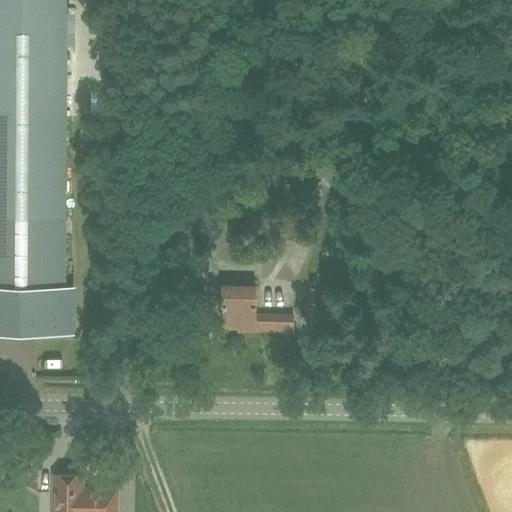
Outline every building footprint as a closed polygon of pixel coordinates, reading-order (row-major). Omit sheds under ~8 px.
[(47,319),(54,330),(72,330),(72,288),(63,288),(64,0),(0,0),(0,322),(4,324),(9,326),(15,327),(21,328),(26,327),(32,326),(37,325),(42,322),(47,319)] [(420,161),(397,166),(414,247),(437,242),(420,161)] [(304,242),(306,216),(286,214),(284,240),(304,242)] [(292,332),(292,316),(255,315),(256,287),(224,286),(223,327),(251,328),(251,331),(292,332)] [(309,332),(329,333),(330,289),(310,288),(309,332)] [(80,511),(81,506),(88,506),(88,490),(81,490),(82,475),(54,475),(53,511),(80,511)] [(81,506),(80,511),(115,511),(116,490),(88,490),(88,506),(81,506)]
